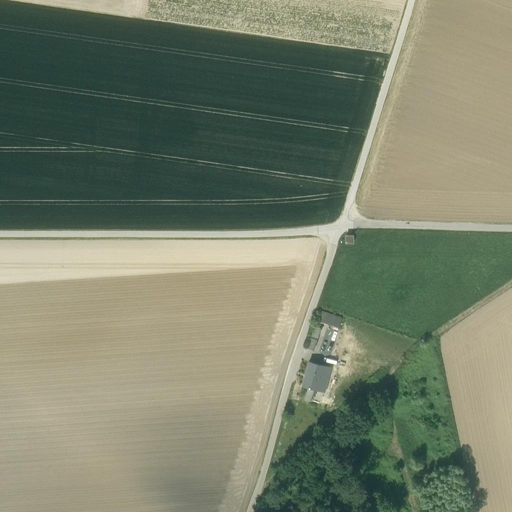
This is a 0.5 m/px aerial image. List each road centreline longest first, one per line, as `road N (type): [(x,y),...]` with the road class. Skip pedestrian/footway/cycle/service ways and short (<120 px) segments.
road 1 (unclassified): [(339,228),(0,235)]
road 2 (unclassified): [(252,511),(339,228)]
road 3 (unclassified): [(339,228),(411,0)]
road 4 (unclassified): [(511,228),(339,228)]
road 5 (track): [(511,281),(389,372)]
